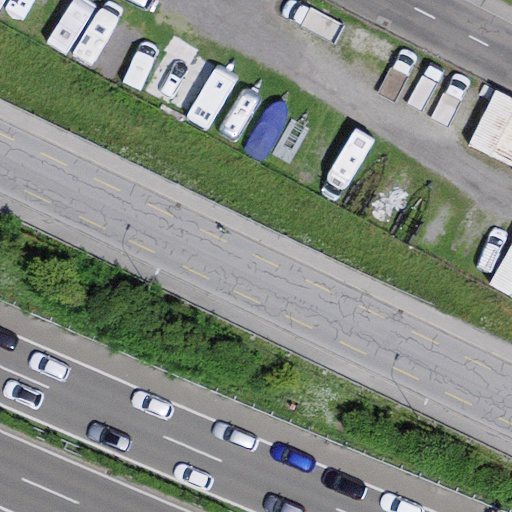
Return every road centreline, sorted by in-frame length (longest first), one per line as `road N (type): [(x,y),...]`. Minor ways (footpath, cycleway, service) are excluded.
road 1 (residential): [(511,403),(0,157)]
road 2 (trunk): [(338,511),(0,369)]
road 3 (residential): [(382,0),(511,66)]
